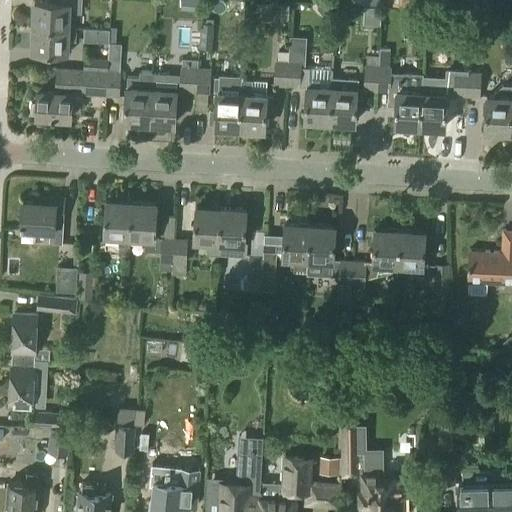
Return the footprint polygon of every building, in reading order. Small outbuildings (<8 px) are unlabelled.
[(33,0),(33,24),(73,26),(74,10),(79,10),(79,0),(33,0)] [(422,0),(422,7),(454,10),(455,0),(422,0)] [(458,0),(457,13),(492,17),(493,0),(458,0)] [(275,4),(257,3),(257,20),(274,21),(275,4)] [(199,23),(197,49),(209,49),(211,24),(199,23)] [(33,24),(32,49),(70,51),(70,37),(75,38),(75,26),(73,26),(33,24)] [(288,50),(286,83),(306,84),(304,118),(329,120),(331,85),(332,68),(304,66),(306,36),(288,35),(288,50)] [(378,55),(376,89),(388,90),(396,90),(395,107),(394,123),(419,125),(421,91),(422,75),(389,74),(389,73),(389,70),(390,47),(378,46),(378,55)] [(275,59),(274,83),(286,83),(288,50),(277,49),(277,59),(275,59)] [(365,64),(364,88),(376,89),(378,55),(367,54),(367,64),(365,64)] [(83,56),(83,68),(95,69),(106,69),(107,57),(83,56)] [(151,86),(149,121),(174,122),(176,89),(195,90),(197,66),(198,58),(181,57),(180,75),(168,74),(169,72),(151,71),(151,86)] [(197,66),(195,90),(208,91),(209,67),(197,66)] [(32,101),(32,112),(36,112),(36,115),(70,117),(71,92),(93,93),(95,69),(83,68),(65,67),(56,67),(55,89),(37,88),(36,101),(32,101)] [(95,69),(93,93),(105,94),(106,69),(95,69)] [(106,69),(105,94),(117,94),(119,70),(106,69)] [(421,91),(419,125),(444,126),(446,93),(453,94),(466,94),(467,70),(454,70),(447,69),(446,77),(422,75),(421,91)] [(126,85),(124,120),(149,121),(151,86),(151,71),(151,70),(139,70),(139,76),(126,75),(126,85)] [(467,70),(466,94),(478,95),(479,71),(467,70)] [(209,109),(209,122),(214,123),(214,125),(239,127),(239,126),(241,78),(242,74),(219,73),(219,75),(215,75),(214,88),(219,89),(219,91),(216,91),(215,109),(209,109)] [(241,78),(239,126),(264,128),(265,108),(271,108),(272,94),(267,93),(267,80),(241,78)] [(486,95),(484,129),(509,130),(511,84),(501,84),(493,90),(493,95),(486,95)] [(331,85),(329,120),(355,121),(356,87),(331,85)] [(46,201),(22,200),(21,227),(51,229),(50,241),(61,242),(63,196),(47,195),(46,201)] [(106,199),(104,233),(119,234),(118,243),(128,244),(128,235),(130,200),(106,199)] [(130,200),(128,235),(144,236),(143,249),(156,250),(157,235),(153,235),(156,202),(130,200)] [(195,205),(193,239),(207,240),(206,253),(218,253),(220,206),(195,205)] [(220,206),(218,253),(246,255),(247,241),(243,241),(245,208),(220,206)] [(263,241),(262,254),(274,255),(290,256),(289,268),(292,271),(306,272),(307,263),(309,224),(284,222),(283,242),(274,242),(263,241)] [(306,272),(306,273),(319,274),(339,275),(339,282),(351,283),(353,259),(332,258),(334,225),(309,224),(307,263),(306,272)] [(353,259),(351,283),(363,284),(364,278),(377,274),(394,270),(397,270),(397,269),(399,229),(374,228),(372,260),(353,259)] [(399,229),(397,269),(413,270),(413,273),(436,275),(436,288),(448,288),(448,265),(427,264),(428,256),(423,255),(424,231),(399,229)] [(467,279),(467,291),(470,295),(483,296),(486,293),(487,281),(511,282),(511,229),(502,229),(501,251),(469,249),(467,279)] [(162,236),(160,268),(171,269),(173,237),(162,236)] [(173,237),(171,269),(171,272),(183,273),(184,261),(186,237),(173,237)] [(244,276),(243,289),(260,290),(261,278),(262,254),(250,253),(249,276),(244,276)] [(262,254),(261,278),(273,278),(274,255),(262,254)] [(56,264),(55,289),(75,290),(76,265),(56,264)] [(91,271),(81,271),(77,271),(76,297),(91,297),(91,271)] [(39,293),(37,307),(75,311),(76,297),(39,293)] [(14,311),(12,357),(34,359),(37,312),(14,311)] [(227,358),(252,360),(253,346),(228,345),(227,358)] [(12,357),(9,404),(32,405),(33,389),(45,390),(46,366),(44,366),(44,359),(34,359),(12,357)] [(119,405),(118,421),(146,422),(147,407),(119,405)] [(32,410),(31,424),(63,426),(64,412),(32,410)] [(451,416),(435,416),(436,429),(451,429),(451,416)] [(117,423),(116,449),(131,450),(133,424),(117,423)] [(343,425),(342,450),(342,474),(364,473),(364,488),(360,488),(361,503),(364,503),(364,511),(396,511),(396,494),(409,494),(409,476),(379,476),(379,463),(363,463),(363,447),(365,447),(364,425),(343,425)] [(51,426),(48,450),(68,452),(71,428),(51,426)] [(1,466),(15,466),(16,446),(2,445),(1,466)] [(212,481),(211,500),(213,500),(221,501),(219,511),(257,511),(259,496),(261,453),(243,452),(242,483),(212,481)] [(321,454),(320,472),(340,473),(341,455),(321,454)] [(257,511),(294,511),(295,498),(295,489),(306,490),(306,503),(320,504),(321,482),(307,481),(309,457),(285,455),(283,489),(278,488),(278,497),(259,496),(257,511)] [(453,458),(440,459),(440,482),(453,482),(453,458)] [(462,481),(457,481),(458,511),(490,511),(490,469),(462,470),(462,481)] [(502,469),(490,469),(490,511),(492,511),(511,511),(511,479),(502,480),(502,469)] [(10,481),(6,511),(33,511),(36,484),(37,471),(26,470),(25,483),(10,481)] [(154,480),(150,511),(178,511),(179,502),(196,504),(198,475),(180,473),(180,482),(154,480)] [(78,489),(76,511),(108,511),(110,492),(78,489)]
